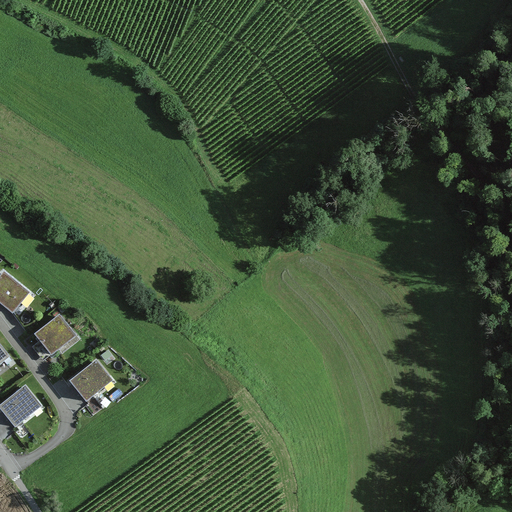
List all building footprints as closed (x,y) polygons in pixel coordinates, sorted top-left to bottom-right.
[(5,275),(0,281),(0,303),(15,316),(31,296),(5,275)] [(61,318),(35,338),(51,358),(77,339),(61,318)] [(0,366),(11,358),(0,345),(0,366)] [(97,361),(70,384),(87,404),(114,382),(97,361)] [(42,409),(25,388),(0,408),(0,412),(15,431),(42,409)]
